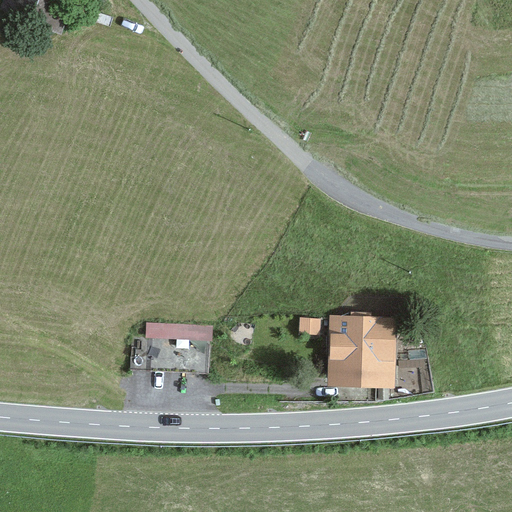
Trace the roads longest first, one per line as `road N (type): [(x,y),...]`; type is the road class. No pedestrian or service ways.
road 1 (tertiary): [(0,416),(300,427),(511,401)]
road 2 (track): [(511,240),(410,221),(326,182),(141,0)]
